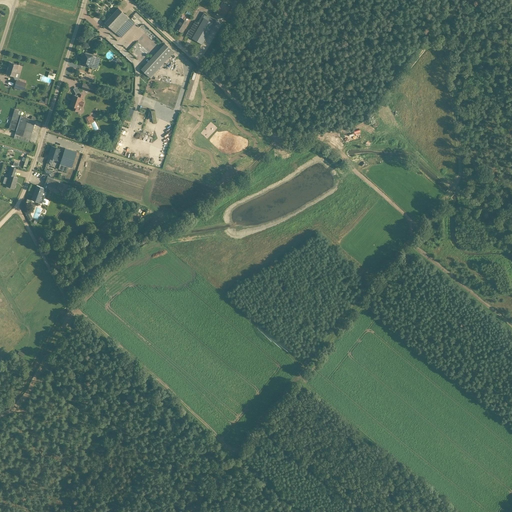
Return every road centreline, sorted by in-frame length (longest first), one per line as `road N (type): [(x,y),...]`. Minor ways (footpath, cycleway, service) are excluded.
road 1 (track): [(411,241),(197,500)]
road 2 (track): [(238,448),(64,297),(17,207)]
road 3 (track): [(418,229),(313,134),(279,139),(201,67)]
road 4 (unclassified): [(0,225),(20,204),(85,0)]
road 5 (track): [(443,33),(461,174),(418,229)]
road 6 (track): [(313,134),(361,127),(443,33)]
road 7 (track): [(364,511),(260,424)]
road 8 (track): [(411,241),(511,327)]
